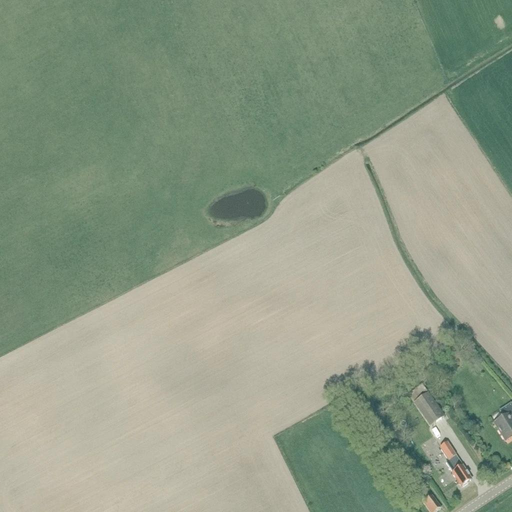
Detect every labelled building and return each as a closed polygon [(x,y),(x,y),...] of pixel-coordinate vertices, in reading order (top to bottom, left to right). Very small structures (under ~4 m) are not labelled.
[(429,428),(444,418),(422,386),(407,395),(429,428)] [(511,420),(511,406),(511,405),(499,412),(504,419),(494,425),(506,442),(511,438),(511,422),(511,421),(511,420)] [(467,484),(471,481),(447,444),(440,449),(449,462),(446,464),(453,474),(452,474),(461,488),(463,487),(463,488),(468,485),(467,484)] [(413,474),(418,470),(409,458),(404,461),(413,474)] [(437,511),(441,510),(427,491),(421,495),(420,494),(417,496),(428,511),(437,511)]
